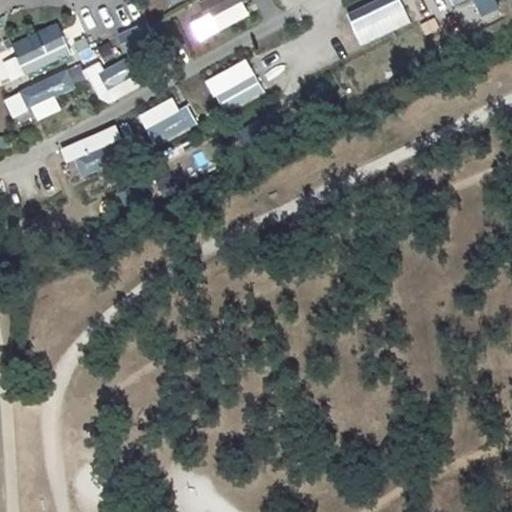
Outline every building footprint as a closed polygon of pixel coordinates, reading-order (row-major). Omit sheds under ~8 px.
[(245,0),(202,0),(198,2),(204,15),(189,22),(198,42),(253,15),(245,0)] [(375,0),(345,10),(357,45),(409,27),(399,0),(375,0)] [(470,0),(478,17),(497,9),(493,0),(447,0),(451,8),(467,0),(470,0)] [(125,57),(152,45),(142,23),(115,34),(125,57)] [(29,36),(9,45),(14,56),(0,62),(0,64),(10,85),(71,57),(61,37),(35,49),(29,36)] [(101,105),(140,88),(127,59),(88,77),(101,105)] [(247,60),(203,80),(215,106),(259,86),(247,60)] [(55,97),(87,83),(79,65),(3,99),(12,119),(31,111),(35,121),(61,110),(55,97)] [(154,148),(193,127),(175,95),(136,117),(154,148)] [(63,147),(76,179),(119,162),(106,130),(63,147)]
